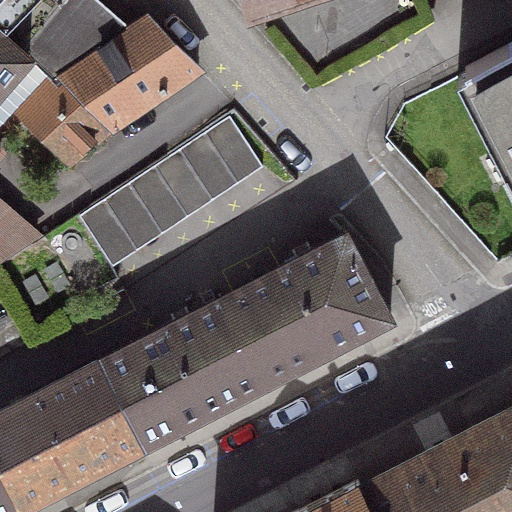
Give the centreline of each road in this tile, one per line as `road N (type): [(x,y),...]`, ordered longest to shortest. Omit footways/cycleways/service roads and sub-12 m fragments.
road 1 (residential): [(487,343),(159,511)]
road 2 (residential): [(306,134),(455,295),(487,343)]
road 3 (residential): [(511,5),(391,71),(306,134)]
road 4 (residential): [(182,0),(306,134)]
